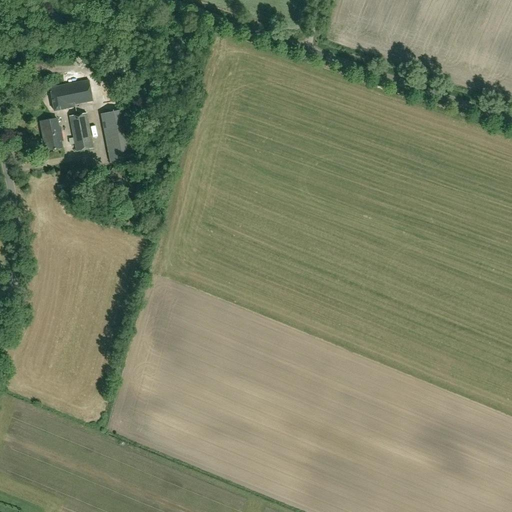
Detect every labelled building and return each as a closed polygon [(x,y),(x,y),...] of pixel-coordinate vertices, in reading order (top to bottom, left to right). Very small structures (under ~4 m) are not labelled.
[(68,108),(75,107),(75,105),(85,103),(93,101),(89,80),(49,88),(54,112),(68,109),(68,108)] [(33,102),(40,108),(45,103),(39,96),(33,102)] [(101,114),(111,163),(136,158),(126,109),(101,114)] [(94,148),(87,113),(77,115),(69,116),(77,152),(94,148)] [(57,119),(41,122),(44,138),(46,138),(48,151),(62,148),(61,142),(63,141),(61,127),(59,128),(57,119)]
